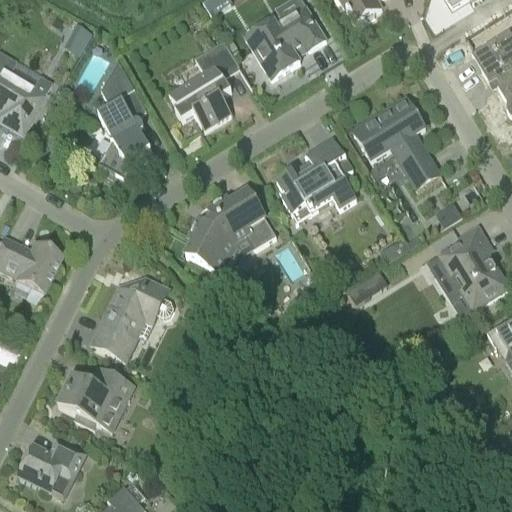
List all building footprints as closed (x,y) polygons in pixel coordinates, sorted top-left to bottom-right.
[(334,0),(343,14),(353,31),(359,27),(361,30),(374,22),(372,19),(381,14),(376,7),(383,2),(384,3),(388,0),(334,0)] [(442,0),(451,14),(468,3),(469,3),(467,0),(442,0)] [(273,27),(244,44),(260,70),(270,87),(299,69),(294,61),(305,54),(308,57),(325,46),(315,29),(305,13),(298,2),(274,16),(278,24),(273,27)] [(76,32),(70,42),(84,49),(89,39),(76,32)] [(508,36),(487,49),(470,59),(488,89),(496,85),(500,92),(497,94),(506,109),(506,111),(506,115),(508,120),(510,124),(511,124),(511,38),(510,40),(508,36)] [(176,115),(174,117),(181,128),(193,121),(203,138),(230,121),(220,104),(230,97),(223,86),(222,87),(220,84),(238,73),(222,48),(194,66),(202,79),(168,101),(176,115)] [(231,48),(225,52),(228,56),(233,64),(239,60),(231,48)] [(0,127),(23,141),(45,103),(44,102),(50,90),(39,83),(32,95),(8,81),(15,69),(0,60),(0,127)] [(110,116),(98,123),(111,146),(110,146),(110,147),(110,149),(111,149),(98,172),(122,186),(132,168),(143,162),(150,158),(144,147),(143,146),(139,139),(141,138),(142,137),(142,135),(143,134),(142,132),(142,130),(140,128),(139,127),(145,117),(137,103),(123,79),(117,69),(100,98),(110,116)] [(63,93),(54,108),(64,115),(74,99),(63,93)] [(406,104),(351,138),(362,155),(370,169),(390,156),(415,197),(422,193),(439,182),(426,161),(414,141),(424,135),(406,104)] [(302,172),(275,188),(282,199),(278,201),(289,218),(291,222),(305,213),(309,220),(332,206),(338,216),(355,206),(342,184),(352,178),(343,162),(332,145),(310,159),(304,163),(307,168),(302,172)] [(70,188),(66,196),(76,201),(80,193),(70,188)] [(185,262),(202,272),(217,280),(231,253),(236,248),(245,243),(254,257),(275,243),(247,198),(229,209),(227,205),(208,217),(210,220),(208,221),(203,227),(202,229),(198,227),(188,246),(192,249),(185,262)] [(443,236),(449,232),(461,225),(456,217),(452,211),(434,221),(443,236)] [(441,264),(429,272),(450,306),(462,299),(473,316),(490,306),(507,295),(497,280),(495,279),(495,276),(492,271),(489,270),(488,271),(483,262),(485,261),(490,257),(476,235),(459,245),(458,246),(461,252),(441,264)] [(418,242),(405,250),(410,257),(420,250),(417,244),(418,243),(418,242)] [(380,258),(387,270),(410,257),(405,250),(402,244),(380,258)] [(15,288),(24,292),(42,301),(60,264),(33,251),(29,260),(3,247),(0,252),(0,278),(16,286),(15,288)] [(379,280),(356,293),(363,306),(386,292),(379,280)] [(92,350),(91,351),(109,360),(125,367),(138,341),(145,327),(149,329),(151,330),(153,325),(154,322),(158,324),(162,326),(168,324),(172,315),(170,309),(163,305),(167,297),(148,287),(145,292),(143,291),(138,289),(126,293),(122,300),(118,298),(103,328),(105,329),(94,351),(92,350)] [(356,293),(347,299),(354,311),(363,306),(356,293)] [(487,338),(486,339),(493,351),(502,346),(508,356),(505,371),(511,382),(511,328),(507,332),(504,328),(487,338)] [(96,374),(88,390),(72,382),(57,412),(76,422),(74,426),(93,436),(95,431),(111,439),(133,392),(96,374)] [(18,482),(50,498),(59,481),(71,487),(84,461),(56,448),(50,460),(33,452),(18,482)] [(110,511),(109,511),(139,511),(137,510),(144,504),(132,490),(125,496),(124,494),(122,495),(107,508),(110,511)]
